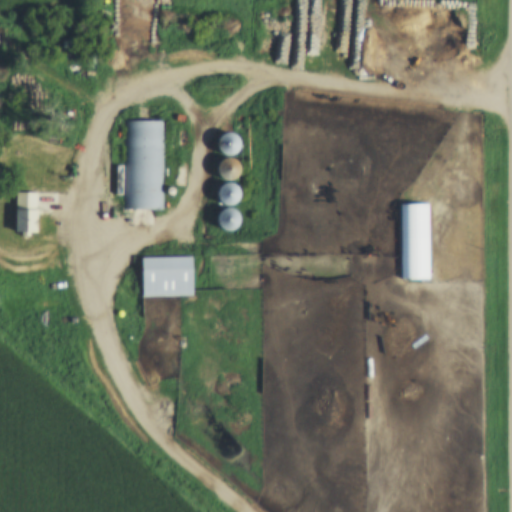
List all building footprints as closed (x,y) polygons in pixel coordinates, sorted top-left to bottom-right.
[(162,123),(127,123),(127,210),(162,210),(162,123)] [(216,143),(216,151),(224,159),(220,164),(220,178),(225,183),(217,192),(217,201),(226,208),(219,216),(219,223),(227,230),(231,230),(238,222),(238,215),(231,209),(239,199),(239,191),(230,183),(239,174),(239,166),(231,159),(239,149),(239,141),(232,135),(222,135),(216,143)] [(37,195),(13,195),(13,235),(37,235),(37,195)] [(140,258),(141,298),(194,297),(194,257),(140,258)] [(249,442),(257,430),(229,409),(220,421),(249,442)]
